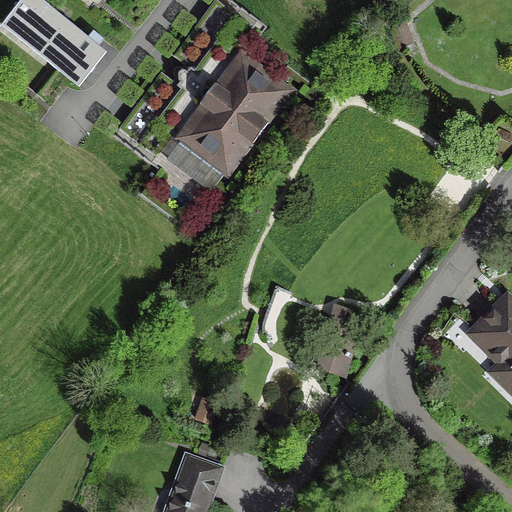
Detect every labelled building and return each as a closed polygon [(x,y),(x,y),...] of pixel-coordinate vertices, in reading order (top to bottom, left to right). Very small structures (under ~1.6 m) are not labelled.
[(84,38),(36,0),(20,0),(0,25),(0,27),(57,73),(84,38)] [(262,122),(284,92),(195,26),(171,57),(191,73),(179,89),(159,74),(135,106),(225,172),(247,142),(251,145),(265,125),(262,122)] [(83,42),(94,50),(102,40),(91,32),(83,42)] [(498,381),(511,395),(511,317),(499,305),(474,330),(511,367),(498,381)] [(356,318),(350,314),(336,309),(318,370),(340,376),(345,358),(346,358),(347,355),(346,354),(356,318)] [(201,511),(216,471),(185,460),(171,499),(180,506),(175,511),(201,511)]
